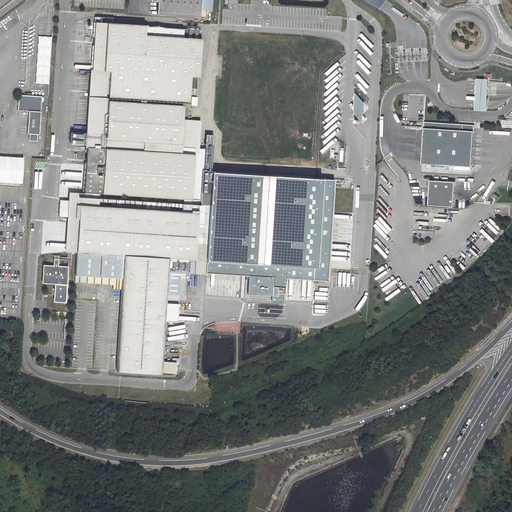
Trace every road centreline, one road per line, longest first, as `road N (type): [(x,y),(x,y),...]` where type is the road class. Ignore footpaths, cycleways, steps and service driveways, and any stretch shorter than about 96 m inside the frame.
road 1 (trunk): [(511,322),(465,369),(401,407),(206,461),(153,463),(82,451),(0,412)]
road 2 (motorway): [(511,347),(417,511)]
road 3 (motorway): [(431,511),(511,370)]
